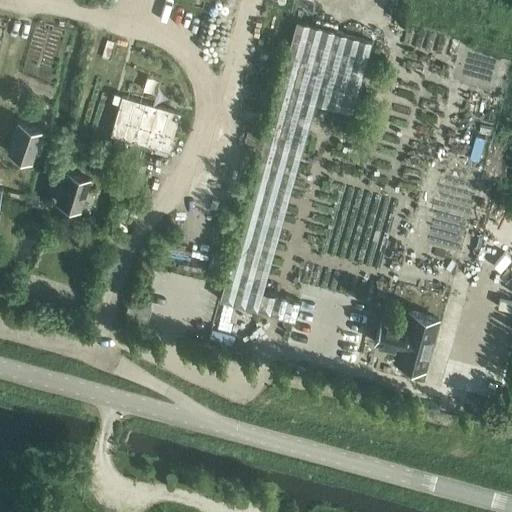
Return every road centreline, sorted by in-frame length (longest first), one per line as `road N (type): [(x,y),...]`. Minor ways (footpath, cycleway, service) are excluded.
road 1 (unclassified): [(511,508),(0,368)]
road 2 (track): [(2,0),(162,40),(200,82),(206,113),(193,152),(111,285),(99,339)]
